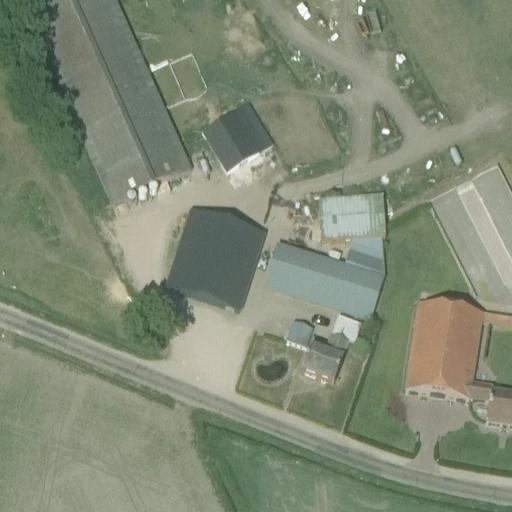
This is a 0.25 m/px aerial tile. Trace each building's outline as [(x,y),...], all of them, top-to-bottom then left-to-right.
[(17,0),(111,210),(189,175),(111,0),(17,0)] [(199,136),(224,177),(271,148),(246,106),(199,136)] [(316,204),(319,247),(382,244),(380,200),(316,204)] [(189,216),(171,272),(165,292),(238,315),(262,239),(189,216)] [(263,288),(371,321),(383,282),(275,249),(263,288)] [(417,309),(404,395),(467,405),(467,403),(487,406),(484,427),(511,431),(511,397),(490,394),(470,391),(470,386),(479,329),(481,318),(417,309)] [(253,335),(262,337),(268,318),(260,315),(253,335)] [(308,351),(299,376),(332,388),(341,363),(340,363),(346,346),(353,348),(360,329),(337,320),(323,357),(308,351)] [(278,321),(273,342),(291,346),(296,326),(278,321)]
